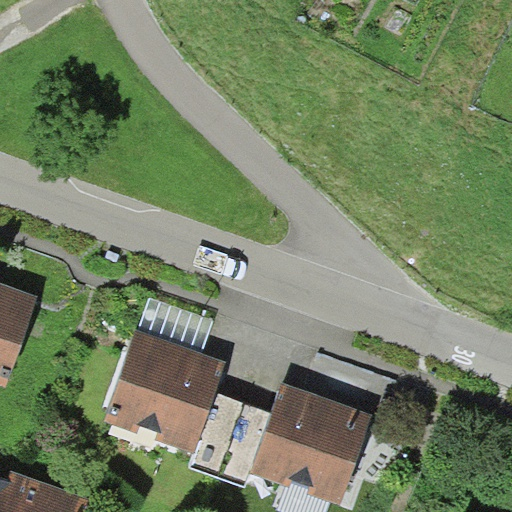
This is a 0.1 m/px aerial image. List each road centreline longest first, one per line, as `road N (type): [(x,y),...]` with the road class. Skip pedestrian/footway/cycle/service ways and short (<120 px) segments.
road 1 (unclassified): [(385,318),(309,218),(187,95),(119,0)]
road 2 (residential): [(385,318),(0,191)]
road 3 (residential): [(511,366),(385,318)]
